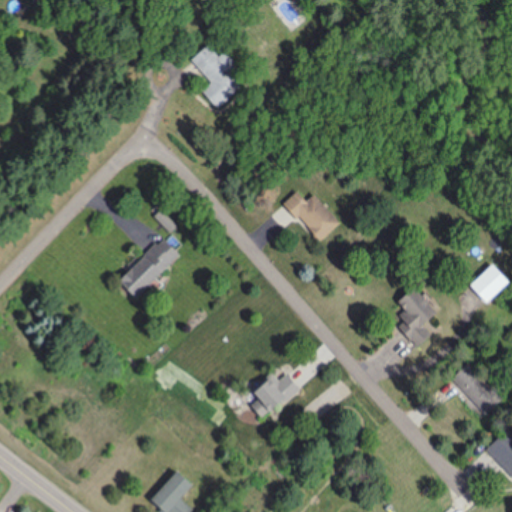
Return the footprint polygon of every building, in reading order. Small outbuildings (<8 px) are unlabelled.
[(198,90),(206,82),(188,59),(208,43),(243,86),(214,110),(198,90)] [(337,224),(312,245),(279,206),(304,185),(337,224)] [(129,300),(177,254),(159,236),(111,282),(129,300)] [(490,266),(508,283),(485,307),(467,289),(490,266)] [(407,287),(436,323),(411,343),(382,308),(407,287)] [(465,359),(501,396),(486,410),(450,374),(465,359)] [(244,390),(273,367),(294,393),(265,416),(244,390)] [(483,451),(499,435),(511,448),(511,477),(510,479),(483,451)] [(153,511),(142,501),(171,471),(199,497),(184,511),(153,511)]
